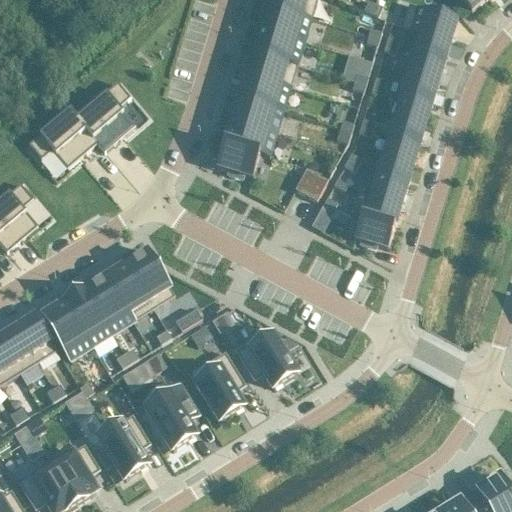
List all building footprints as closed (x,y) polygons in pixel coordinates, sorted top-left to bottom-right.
[(312,23),(318,0),(268,0),(266,9),(312,23)] [(489,1),(487,0),(458,0),(472,16),(489,1)] [(376,7),(369,4),(364,15),(371,18),(376,7)] [(376,7),(371,18),(378,21),(383,11),(376,7)] [(452,45),(458,23),(410,8),(403,30),(452,45)] [(305,46),(312,23),(266,9),(259,32),(305,46)] [(445,65),(452,45),(403,30),(403,31),(421,37),(415,56),(445,65)] [(298,69),(305,46),(259,32),(252,55),(298,69)] [(380,43),(382,36),(371,32),(368,40),(380,43)] [(368,40),(366,48),(377,51),(380,43),(368,40)] [(386,48),(398,51),(400,43),(388,40),(386,48)] [(398,51),(386,48),(384,55),(395,59),(398,51)] [(291,92),(298,69),(252,55),(245,78),(291,92)] [(445,65),(415,56),(409,77),(439,86),(445,65)] [(439,86),(409,77),(403,98),(433,107),(439,86)] [(284,115),(291,92),(245,78),(238,101),(284,115)] [(366,89),(368,82),(357,78),(354,86),(366,89)] [(374,89),(385,92),(387,85),(376,81),(374,89)] [(354,86),(352,94),(364,97),(366,89),(354,86)] [(78,122),(77,122),(98,148),(105,157),(126,139),(136,130),(126,119),(121,112),(132,103),(118,88),(78,122)] [(385,92),(374,89),(371,97),(383,100),(385,92)] [(433,107),(403,98),(396,118),(427,127),(433,107)] [(277,138),(284,115),(238,101),(231,124),(277,138)] [(71,113),(29,149),(42,164),(53,155),(68,173),(98,148),(77,122),(78,122),(71,113)] [(427,127),(396,118),(390,139),(420,148),(427,127)] [(361,130),(373,134),(375,126),(363,123),(361,130)] [(270,161),(277,138),(231,124),(224,147),(270,161)] [(343,124),(341,132),(352,135),(354,128),(354,127),(343,124)] [(373,134),(361,130),(359,138),(370,141),(373,134)] [(341,132),(337,144),(348,148),(350,143),(352,135),(341,132)] [(420,148),(390,139),(384,160),(414,169),(420,148)] [(253,182),(260,159),(270,162),(270,161),(224,147),(217,171),(230,175),(228,178),(243,183),(244,179),(253,182)] [(348,164),(358,170),(362,163),(351,157),(348,164)] [(414,169),(384,160),(378,180),(408,190),(414,169)] [(348,164),(344,171),(354,177),(358,170),(348,164)] [(296,194),(306,200),(318,179),(307,173),(296,194)] [(306,200),(317,205),(328,184),(318,179),(306,200)] [(408,190),(378,180),(371,201),(402,210),(408,190)] [(348,188),(338,183),(334,190),(345,195),(348,188)] [(0,206),(0,246),(1,247),(0,248),(7,256),(38,230),(23,212),(34,203),(21,188),(0,206)] [(402,210),(371,201),(366,221),(362,220),(362,221),(395,231),(402,210)] [(338,208),(327,202),(323,209),(334,215),(338,208)] [(362,221),(355,242),(362,244),(361,248),(376,253),(377,249),(389,252),(395,231),(362,221)] [(147,255),(126,268),(154,314),(175,301),(147,255)] [(126,268),(106,281),(134,326),(154,314),(126,268)] [(85,292),(113,339),(134,326),(106,281),(86,293),(85,292)] [(85,292),(64,305),(93,351),(113,339),(85,292)] [(60,309),(44,319),(72,365),(93,351),(64,305),(63,305),(64,306),(60,309)] [(197,314),(176,326),(182,337),(203,324),(197,314)] [(58,356),(35,319),(16,331),(38,367),(58,356)] [(208,328),(191,339),(198,352),(216,341),(208,328)] [(38,367),(16,331),(0,340),(0,346),(20,379),(38,367)] [(167,335),(157,341),(162,349),(172,343),(167,335)] [(270,335),(237,356),(254,385),(266,378),(275,393),(297,379),(270,335)] [(286,343),(278,348),(284,358),(298,349),(286,343)] [(20,379),(0,346),(0,387),(2,390),(20,379)] [(133,353),(125,358),(131,368),(139,363),(133,353)] [(218,373),(197,386),(221,425),(244,412),(235,397),(246,390),(226,357),(213,365),(218,373)] [(125,358),(117,363),(123,373),(131,368),(125,358)] [(158,358),(144,367),(152,381),(167,372),(158,359),(158,358)] [(88,387),(80,392),(87,402),(95,397),(88,387)] [(61,388),(54,392),(60,403),(67,398),(61,388)] [(181,391),(147,411),(174,455),(196,441),(187,427),(199,420),(181,391)] [(54,392),(47,397),(53,407),(60,403),(54,392)] [(24,411),(17,415),(23,425),(30,421),(24,411)] [(17,415),(10,419),(16,429),(23,425),(17,415)] [(133,420),(99,441),(126,484),(149,470),(140,456),(151,449),(133,420)] [(39,423),(28,429),(35,440),(45,433),(39,423)] [(28,429),(15,437),(22,448),(35,440),(28,429)] [(54,469),(53,470),(77,509),(93,499),(89,492),(95,489),(90,481),(100,475),(85,450),(63,463),(54,469)] [(51,465),(18,486),(34,511),(40,511),(46,508),(48,511),(77,511),(76,510),(77,509),(53,470),(54,469),(51,465)] [(487,508),(481,511),(511,511),(511,489),(508,491),(502,481),(484,491),(488,498),(483,501),(487,508)] [(0,511),(22,511),(12,495),(0,502),(0,511)]
